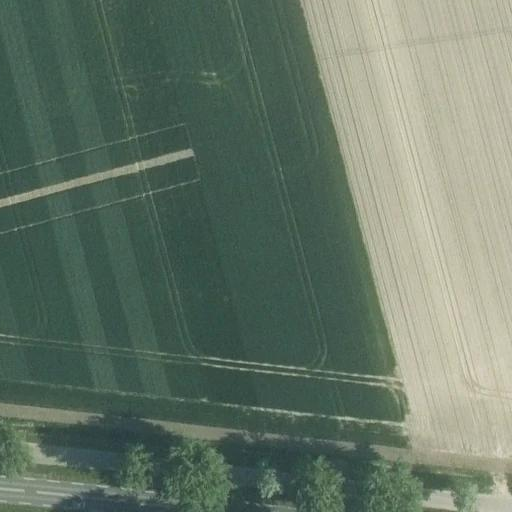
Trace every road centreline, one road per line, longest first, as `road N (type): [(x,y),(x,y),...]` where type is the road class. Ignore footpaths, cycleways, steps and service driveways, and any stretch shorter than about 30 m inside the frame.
road 1 (unclassified): [(0,449),(503,511)]
road 2 (primary): [(209,511),(0,489)]
